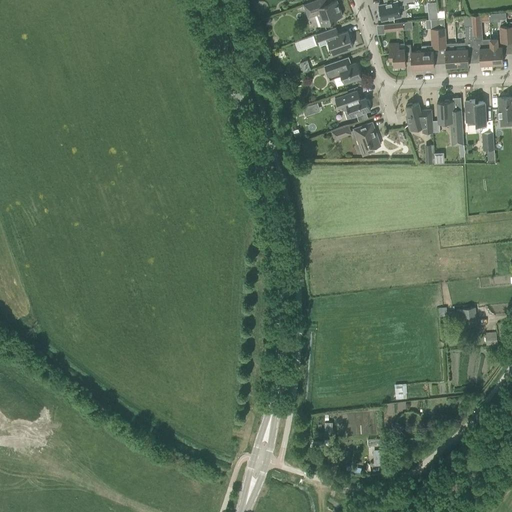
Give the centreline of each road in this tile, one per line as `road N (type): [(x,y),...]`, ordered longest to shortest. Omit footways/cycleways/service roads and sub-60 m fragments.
road 1 (tertiary): [(268,427),(279,310),(266,205),(201,0)]
road 2 (residential): [(382,87),(511,79)]
